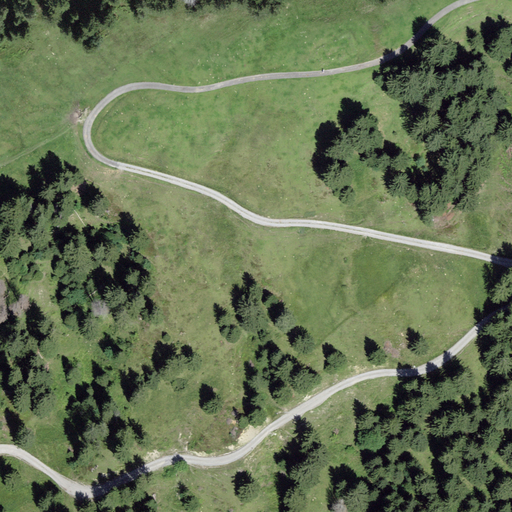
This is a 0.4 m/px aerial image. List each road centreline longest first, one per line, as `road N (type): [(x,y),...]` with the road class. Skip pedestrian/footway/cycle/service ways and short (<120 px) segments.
road 1 (track): [(0,449),(89,493),(166,460),(225,459),(344,383),(427,367),(511,308)]
road 2 (track): [(511,263),(319,224),(261,221),(204,190),(97,157),(88,140),(91,119)]
road 3 (track): [(91,119),(112,95),(137,86),(202,91),(374,64),(441,15),(477,0)]
